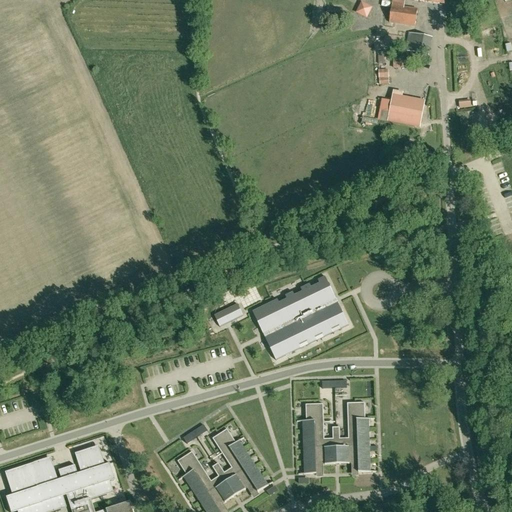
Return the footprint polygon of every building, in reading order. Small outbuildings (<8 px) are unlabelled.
[(392,0),(389,23),(416,27),(418,10),(404,8),(405,1),(395,0),(392,0)] [(354,13),(364,19),(371,7),(360,1),(354,13)] [(340,9),(327,7),(326,18),(338,19),(340,9)] [(409,33),(406,51),(429,56),(432,38),(409,33)] [(394,91),(392,101),(388,120),(419,127),(425,101),(402,97),(403,93),(394,91)] [(334,300),(336,299),(335,298),(335,299),(328,283),(312,291),(310,285),(310,284),(300,289),(301,290),(301,289),(304,295),(296,299),(293,293),(293,292),(285,296),(285,297),(286,297),(288,302),(280,306),(278,301),(277,300),(252,312),(253,313),(259,326),(270,321),(280,341),(269,346),(276,360),(275,360),(276,361),(301,349),(301,348),(300,348),(298,342),(306,338),(308,344),(309,345),(316,341),(316,340),(313,335),(321,331),(324,337),(324,338),(333,333),(333,332),(330,327),(338,323),(341,328),(340,329),(341,329),(349,326),(348,325),(342,312),(340,312),(337,305),(338,304),(338,303),(336,304),(334,300)] [(237,304),(206,319),(215,335),(245,319),(237,304)] [(304,475),(322,474),(322,465),(352,464),(352,473),(371,473),(369,419),(365,419),(365,403),(347,404),(348,439),(340,439),(339,428),(332,428),(333,439),(324,440),(323,405),(306,405),(306,421),(302,421),(304,475)] [(208,431),(204,426),(183,439),(187,445),(208,431)] [(205,511),(227,511),(223,505),(248,488),(253,496),(268,486),(239,441),(236,443),(227,430),(212,439),(231,468),(224,473),(218,464),(212,467),(218,477),(211,482),(192,452),(178,462),(186,475),(183,478),(205,511)] [(92,448),(75,453),(81,473),(78,474),(76,466),(59,471),(62,479),(58,480),(53,464),(51,457),(44,459),(11,470),(3,472),(6,479),(11,495),(0,498),(0,505),(2,511),(13,511),(17,511),(16,511),(53,511),(60,510),(67,508),(65,500),(63,496),(69,494),(74,509),(72,510),(72,511),(134,511),(131,502),(100,511),(94,511),(91,500),(107,495),(114,493),(112,485),(110,481),(115,479),(110,463),(105,465),(101,453),(99,446),(92,448)]
